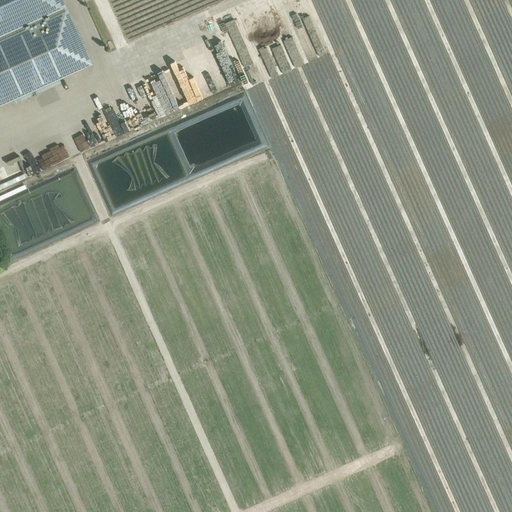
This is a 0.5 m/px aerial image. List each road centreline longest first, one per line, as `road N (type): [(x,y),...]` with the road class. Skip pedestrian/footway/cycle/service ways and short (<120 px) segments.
road 1 (unknown): [(234,511),(54,101)]
road 2 (unknown): [(252,511),(401,446)]
road 3 (unknown): [(115,50),(230,0)]
